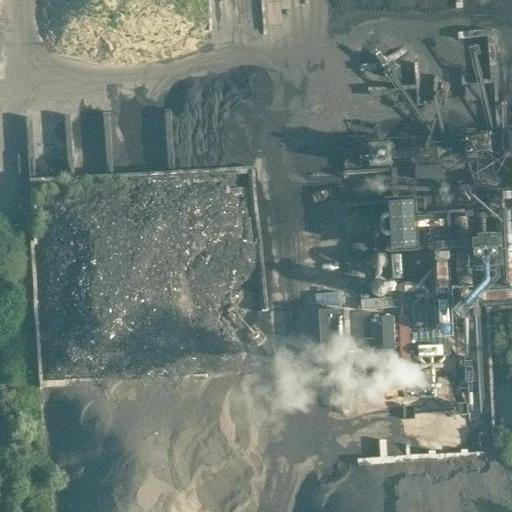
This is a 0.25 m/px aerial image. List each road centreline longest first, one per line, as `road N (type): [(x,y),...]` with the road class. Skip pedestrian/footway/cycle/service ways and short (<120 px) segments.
road 1 (unknown): [(283,77),(293,245),(286,385)]
road 2 (unknown): [(286,385),(282,511)]
